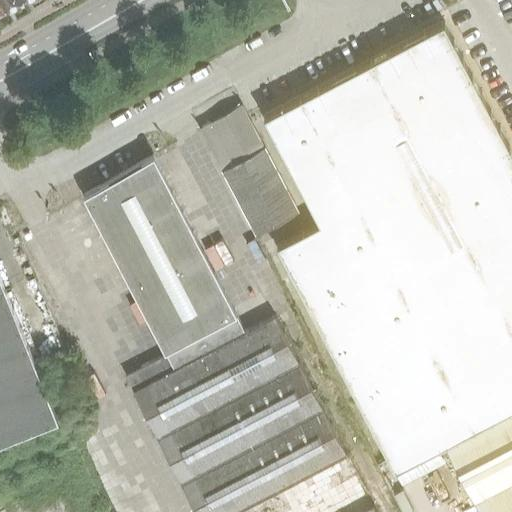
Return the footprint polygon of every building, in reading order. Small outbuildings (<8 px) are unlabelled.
[(0,0),(0,2),(4,10),(21,0),(0,0)] [(292,170),(301,187),(300,187),(300,188),(301,187),(310,205),(309,205),(309,206),(310,205),(319,221),(303,230),(302,229),(302,230),(278,243),(277,242),(277,243),(276,244),(277,245),(276,245),(276,246),(277,245),(286,262),(285,263),(286,263),(295,280),(295,281),(304,298),(304,299),(305,298),(314,315),(313,316),(314,316),(323,333),(322,333),(323,334),(332,351),(332,352),(333,351),(342,369),(341,369),(342,369),(351,386),(350,387),(351,387),(360,404),(359,404),(360,405),(369,422),(369,423),(370,422),(379,439),(378,440),(379,440),(393,467),(393,468),(394,468),(394,469),(395,468),(395,469),(396,469),(396,468),(420,455),(420,456),(421,456),(421,455),(438,446),(438,447),(439,447),(438,446),(444,443),(479,511),(511,511),(511,153),(508,146),(509,146),(509,145),(508,146),(499,129),(500,128),(499,128),(490,111),(491,111),(490,110),(481,93),(481,92),(480,93),(471,75),(472,75),(472,74),(471,75),(462,58),(463,57),(462,57),(453,40),(453,39),(452,39),(443,22),(444,22),(444,21),(443,22),(443,21),(442,21),(441,21),(441,22),(424,31),(424,30),(423,30),(423,31),(406,40),(406,39),(405,40),(406,40),(389,49),(388,49),(388,50),(371,58),(370,58),(370,59),(353,68),(353,67),(352,67),(352,68),(335,77),(335,76),(334,77),(335,77),(318,86),(317,86),(317,87),(300,96),(300,95),(299,95),(299,96),(282,105),(282,104),(281,104),(282,105),(265,114),(264,113),(264,114),(264,115),(263,115),(263,116),(263,117),(264,117),(273,134),(272,134),(272,135),(273,134),(282,151),(281,152),(282,152),(291,169),(291,170),(292,170)] [(298,212),(251,122),(241,104),(200,128),(256,236),(298,212)] [(153,154),(83,194),(84,195),(133,288),(164,349),(166,348),(168,352),(125,374),(133,388),(132,389),(196,511),(230,511),(346,452),(274,314),(244,330),(237,316),(162,172),(153,154)] [(0,441),(57,418),(0,275),(0,441)]
